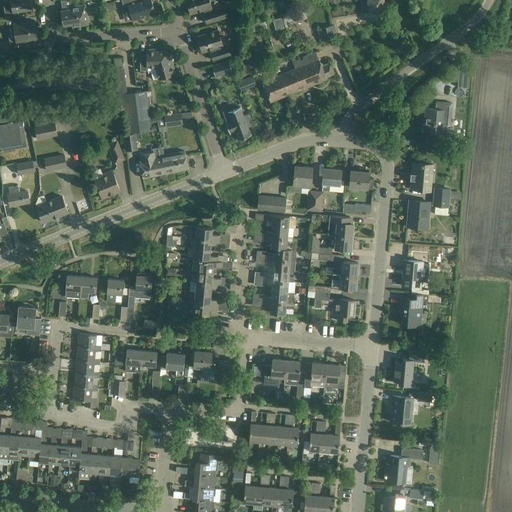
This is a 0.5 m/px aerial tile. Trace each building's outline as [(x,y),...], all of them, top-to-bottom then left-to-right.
[(10,0),(13,12),(23,11),(33,9),(31,0),(10,0)] [(134,0),(121,0),(124,10),(129,8),(132,20),(145,17),(144,15),(155,12),(151,0),(144,0),(135,3),(134,0)] [(186,0),(187,2),(184,3),(186,11),(189,10),(190,13),(203,10),(204,14),(203,14),(206,23),(227,17),(225,7),(212,11),(211,7),(209,0),(186,0)] [(360,0),(362,12),(369,11),(369,14),(386,11),(384,0),(360,0)] [(71,9),(61,11),(62,18),(61,18),(61,23),(63,23),(63,26),(72,24),(73,27),(88,24),(85,5),(70,7),(71,9)] [(296,24),(304,22),(303,15),(295,17),(296,24)] [(13,24),(15,32),(16,42),(37,39),(34,21),(13,24)] [(218,30),(197,36),(202,52),(211,49),(212,52),(211,53),(213,60),(230,55),(228,47),(223,49),(218,30)] [(10,42),(0,42),(0,52),(11,51),(10,42)] [(140,55),(140,65),(140,70),(148,70),(148,67),(155,67),(159,78),(175,74),(172,63),(170,63),(167,51),(156,51),(156,49),(147,50),(147,55),(140,55)] [(250,74),(248,69),(264,63),(260,51),(255,52),(252,53),(239,57),(243,68),(240,70),(243,77),(250,74)] [(300,67),(308,86),(327,79),(326,78),(335,74),(330,63),(322,66),(319,59),(318,59),(315,52),(302,57),(303,59),(298,61),(301,66),(300,67)] [(295,69),(282,74),(289,94),(308,86),(300,67),(301,66),(298,61),(298,59),(292,62),(295,69)] [(212,66),(215,77),(216,77),(216,76),(226,74),(232,72),(229,61),(228,61),(212,66)] [(262,82),(267,92),(270,102),(289,94),(282,74),(262,82)] [(256,86),(252,76),(237,82),(241,92),(256,86)] [(457,87),(468,88),(469,79),(458,78),(457,87)] [(129,133),(150,130),(146,98),(152,97),(152,90),(124,94),(129,133)] [(442,125),(450,126),(452,103),(436,102),(435,109),(425,108),(423,130),(430,131),(430,133),(436,134),(436,131),(441,132),(442,125)] [(226,121),(225,121),(230,134),(231,134),(235,132),(238,139),(238,140),(251,135),(251,134),(248,127),(254,125),(249,114),(244,116),(240,107),(241,107),(240,107),(235,109),(233,109),(233,110),(227,112),(230,119),(226,121)] [(87,112),(90,121),(100,117),(97,108),(87,112)] [(181,113),(165,115),(156,116),(158,127),(166,126),(182,124),(181,113)] [(9,124),(0,125),(0,134),(2,148),(14,146),(13,143),(21,142),(19,127),(24,126),(22,115),(8,117),(9,124)] [(58,136),(55,122),(34,126),(37,139),(58,136)] [(137,150),(135,133),(124,134),(126,151),(137,150)] [(70,140),(73,150),(78,149),(75,138),(70,140)] [(124,159),(117,140),(108,144),(115,163),(124,159)] [(163,162),(166,173),(188,169),(184,151),(165,155),(166,162),(163,162)] [(143,178),(166,173),(163,162),(166,162),(165,155),(155,157),(154,152),(140,155),(141,160),(139,161),(143,178)] [(67,167),(65,154),(43,158),(46,171),(67,167)] [(35,172),(33,160),(16,164),(19,175),(35,172)] [(433,164),(423,163),(413,162),(412,174),(413,174),(412,179),(411,179),(410,188),(431,190),(433,164)] [(310,187),(311,177),(312,167),(295,166),(293,185),(310,187)] [(340,185),(340,180),(341,170),(324,168),(322,190),(329,191),(329,184),(340,185)] [(95,180),(102,198),(120,191),(112,170),(103,174),(104,176),(95,180)] [(349,186),(372,189),(373,180),(368,179),(369,172),(351,171),(349,186)] [(8,195),(8,197),(10,206),(30,203),(27,191),(19,192),(18,185),(8,187),(10,194),(8,195)] [(450,198),(461,199),(461,192),(451,191),(451,189),(435,188),(434,196),(450,198)] [(315,210),(316,191),(309,191),(307,209),(315,210)] [(316,191),(315,210),(321,211),(323,192),(316,191)] [(38,197),(36,203),(37,206),(36,207),(42,222),(66,212),(60,197),(47,202),(44,194),(38,197)] [(257,209),(285,212),(286,198),(258,195),(257,209)] [(450,198),(434,196),(433,205),(449,206),(450,198)] [(429,202),(419,201),(409,200),(407,226),(427,228),(429,202)] [(362,211),(370,212),(371,205),(355,204),(354,211),(350,210),(351,205),(343,205),(342,212),(344,212),(361,214),(362,211)] [(273,220),(273,226),(288,227),(289,216),(265,214),(265,219),(273,220)] [(328,234),(336,235),(352,237),(353,223),(349,223),(350,217),(329,215),(334,216),(333,222),(329,222),(328,228),(328,234)] [(7,216),(1,218),(5,228),(9,226),(7,216)] [(263,236),(287,238),(288,227),(273,226),(272,232),(264,231),(263,236)] [(172,235),(173,227),(168,228),(166,246),(176,246),(177,240),(173,240),(173,235),(172,235)] [(197,227),(196,237),(219,240),(220,235),(212,234),(212,228),(197,227)] [(335,248),(341,249),(351,250),(352,237),(336,235),(335,248)] [(263,236),(263,241),(271,242),(271,248),(275,248),(286,249),(287,238),(263,236)] [(194,248),(210,250),(211,244),(219,245),(219,240),(196,237),(194,248)] [(194,248),(193,259),(217,261),(218,257),(210,256),(210,250),(194,248)] [(291,249),(286,249),(275,248),(275,254),(267,253),(266,258),(290,260),(291,249)] [(289,271),(290,260),(266,258),(266,263),(274,264),(274,270),(289,271)] [(192,269),(213,272),(214,267),(222,267),(222,262),(217,261),(193,259),(192,269)] [(404,260),(403,278),(405,278),(404,286),(421,288),(422,279),(423,262),(404,260)] [(332,274),(357,276),(358,263),(342,261),(341,268),(333,268),(332,274)] [(213,272),(192,269),(191,280),(220,284),(220,283),(221,279),(213,278),(213,272)] [(288,282),(289,271),(274,270),(273,275),(265,274),(264,280),(288,282)] [(137,273),(137,275),(136,289),(135,297),(150,299),(152,276),(145,276),(145,274),(137,273)] [(332,279),(340,280),(339,287),(356,289),(357,276),(332,274),(332,279)] [(65,297),(75,297),(80,298),(82,276),(67,275),(65,297)] [(82,276),(80,298),(88,298),(89,291),(96,292),(97,277),(82,276)] [(116,302),(116,294),(122,294),(123,280),(108,278),(107,293),(107,301),(116,302)] [(195,292),(211,294),(211,288),(220,289),(220,284),(191,280),(191,281),(196,282),(195,292)] [(288,282),(264,280),(264,284),(272,285),(272,291),(287,293),(288,282)] [(255,293),(254,300),(262,301),(286,303),(293,303),(294,293),(287,293),(272,291),(271,297),(265,296),(265,294),(255,293)] [(218,305),(219,300),(210,299),(211,294),(195,292),(194,303),(218,305)] [(329,300),(329,293),(315,292),(315,295),(314,307),(320,308),(321,308),(321,299),(329,300)] [(402,324),(420,326),(422,300),(427,301),(428,294),(423,294),(411,293),(410,299),(401,298),(400,304),(403,305),(402,324)] [(128,307),(126,321),(133,322),(135,297),(135,296),(128,296),(128,307)] [(348,315),(354,315),(354,314),(355,313),(356,309),(354,308),(355,300),(341,299),(333,299),(332,313),(338,314),(337,321),(347,322),(348,315)] [(168,315),(174,316),(176,301),(169,300),(168,314),(168,315)] [(270,313),(285,314),(286,303),(262,301),(262,306),(270,307),(270,313)] [(218,310),(218,305),(194,303),(188,302),(187,313),(209,315),(209,309),(218,310)] [(19,307),(18,317),(18,326),(27,327),(27,334),(40,335),(41,319),(41,318),(41,320),(34,320),(35,308),(19,307)] [(2,314),(0,313),(0,335),(6,336),(6,334),(12,335),(13,321),(8,320),(9,315),(5,314),(5,316),(2,315),(2,314)] [(446,328),(439,324),(434,331),(441,335),(446,328)] [(78,346),(101,348),(101,345),(96,345),(96,335),(79,333),(78,346)] [(439,346),(429,345),(429,353),(439,354),(439,346)] [(76,360),(100,362),(100,358),(95,358),(95,351),(101,351),(101,349),(101,348),(78,346),(76,360)] [(127,349),(125,371),(140,373),(142,350),(127,349)] [(142,350),(140,373),(140,370),(147,370),(148,365),(155,366),(157,351),(142,350)] [(195,351),(194,367),(202,367),(201,381),(216,383),(216,376),(218,360),(217,360),(217,367),(211,367),(212,352),(195,351)] [(427,357),(425,357),(425,352),(410,351),(409,359),(396,358),(394,381),(400,382),(400,384),(411,385),(414,360),(424,361),(424,360),(427,360),(427,357)] [(165,369),(165,368),(176,369),(176,377),(183,377),(185,354),(167,352),(166,356),(161,356),(160,369),(165,369)] [(286,360),(273,359),(272,365),(265,365),(264,384),(278,385),(279,383),(284,383),(286,360)] [(100,362),(76,360),(75,373),(98,375),(99,375),(101,375),(101,378),(106,379),(106,375),(107,375),(107,373),(93,371),(94,364),(99,365),(100,362)] [(232,362),(218,360),(216,376),(231,378),(232,362)] [(286,360),(284,383),(297,385),(298,384),(298,378),(300,361),(286,360)] [(312,362),(310,385),(324,387),(326,363),(312,362)] [(344,388),(345,374),(339,373),(340,365),(326,363),(324,387),(344,388)] [(153,384),(152,387),(151,397),(158,398),(159,388),(160,371),(153,371),(152,384),(153,384)] [(98,378),(98,375),(75,373),(74,386),(97,388),(98,385),(92,384),(93,377),(98,378)] [(124,395),(124,394),(126,381),(122,381),(122,376),(114,375),(114,376),(113,376),(113,381),(112,389),(112,394),(124,395)] [(187,384),(179,384),(178,398),(186,399),(187,384)] [(96,403),(97,397),(91,397),(92,390),(97,391),(97,388),(74,386),(73,399),(85,401),(85,402),(96,403)] [(431,402),(432,394),(418,392),(417,400),(431,402)] [(413,397),(403,397),(393,396),(390,422),(410,423),(413,397)] [(249,441),(259,442),(260,424),(255,423),(256,411),(252,411),(249,441)] [(271,413),(267,412),(266,424),(260,424),(259,442),(268,442),(271,413)] [(271,413),(268,442),(278,443),(279,426),(274,425),(275,413),(271,413)] [(278,443),(287,444),(290,414),(286,414),(285,426),(279,426),(278,443)] [(294,415),(290,414),(287,444),(297,445),(297,444),(303,444),(305,430),(299,429),(299,427),(293,427),(294,415)] [(1,417),(0,429),(0,458),(8,459),(9,453),(10,434),(5,434),(6,425),(5,425),(6,418),(1,417)] [(10,434),(9,453),(8,459),(18,460),(19,454),(20,435),(16,435),(16,429),(15,429),(16,419),(12,418),(10,434)] [(19,454),(29,455),(31,436),(32,420),(22,419),(21,435),(20,435),(19,454)] [(31,436),(29,455),(28,461),(39,462),(39,456),(40,443),(41,443),(41,437),(35,437),(37,420),(32,420),(31,436)] [(39,456),(39,462),(49,462),(51,444),(46,444),(47,439),(45,439),(46,430),(47,421),(42,421),(42,429),(41,437),(41,443),(40,443),(39,456)] [(309,450),(319,451),(321,421),(317,421),(316,433),(310,432),(309,450)] [(321,421),(319,451),(328,452),(330,434),(325,433),(326,421),(321,421)] [(330,434),(328,452),(338,453),(341,423),(336,422),(335,434),(330,434)] [(59,463),(61,445),(56,445),(57,441),(56,441),(56,436),(56,428),(52,428),(51,444),(49,462),(59,463)] [(89,479),(90,472),(91,454),(87,453),(87,446),(86,446),(87,431),(83,431),(82,447),(81,453),(80,465),(79,465),(79,471),(78,478),(89,479)] [(100,473),(101,454),(97,454),(97,450),(96,450),(97,446),(96,446),(97,438),(93,437),(91,454),(90,472),(100,473)] [(132,459),(132,457),(128,457),(128,453),(127,453),(127,448),(128,440),(123,440),(122,456),(120,475),(121,475),(122,477),(128,478),(129,475),(129,482),(139,483),(139,476),(141,460),(136,460),(132,459)] [(430,442),(430,463),(441,463),(442,442),(430,442)] [(59,463),(69,464),(71,446),(61,445),(59,463)] [(69,470),(79,471),(79,465),(80,465),(81,453),(82,447),(71,446),(69,464),(69,470)] [(386,463),(385,481),(395,482),(405,483),(406,465),(410,466),(410,458),(418,458),(422,459),(423,450),(402,448),(401,456),(390,455),(389,464),(386,463)] [(218,455),(201,453),(200,462),(196,462),(195,468),(186,467),(186,473),(195,474),(215,476),(215,471),(217,471),(218,455)] [(100,473),(110,474),(112,455),(101,454),(100,473)] [(120,475),(122,456),(112,455),(110,474),(120,475)] [(27,481),(27,474),(28,469),(17,468),(16,480),(27,481)] [(250,485),(251,473),(246,472),(244,502),(253,503),(255,486),(250,485)] [(58,474),(51,474),(50,485),(57,485),(58,474)] [(194,487),(215,489),(215,488),(214,488),(214,483),(216,483),(216,476),(215,476),(195,474),(194,487)] [(260,486),(255,486),(253,503),(253,509),(262,510),(263,504),(266,474),(261,474),(260,486)] [(270,475),(266,474),(263,504),(273,505),(274,487),(269,487),(270,475)] [(273,505),(282,506),(285,476),(280,476),(279,488),(274,487),(273,505)] [(293,491),(293,489),(288,489),(289,476),(285,476),(282,506),(298,507),(299,492),(293,491)] [(303,511),(305,511),(313,511),(316,483),(312,482),(311,495),(305,494),(303,511)] [(316,483),(313,511),(323,511),(325,496),(319,495),(320,483),(316,483)] [(323,511),(332,511),(335,485),(331,484),(330,496),(325,496),(323,511)] [(215,496),(215,489),(194,487),(193,499),(213,501),(213,496),(215,496)] [(434,491),(410,489),(409,497),(418,497),(417,504),(422,505),(423,498),(432,499),(432,496),(434,497),(434,491)] [(395,497),(383,496),(382,511),(409,511),(410,506),(405,505),(406,495),(395,494),(395,497)] [(213,501),(193,499),(192,500),(197,500),(196,507),(189,507),(188,511),(190,511),(212,511),(214,502),(213,501)]
